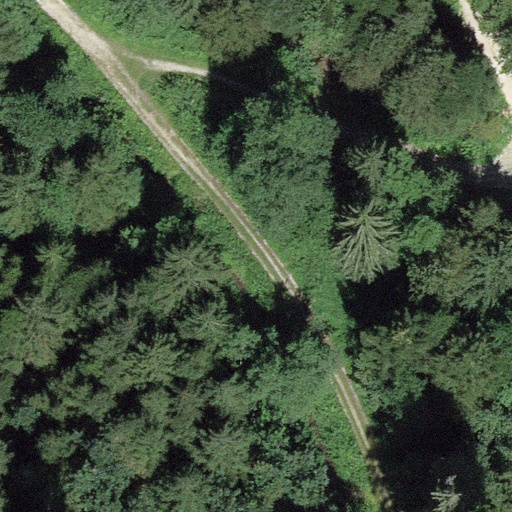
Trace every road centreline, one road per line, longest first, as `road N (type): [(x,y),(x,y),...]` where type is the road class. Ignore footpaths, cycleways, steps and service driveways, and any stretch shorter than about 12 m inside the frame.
road 1 (track): [(389,511),(367,442),(316,345),(107,69),(43,0)]
road 2 (track): [(107,69),(158,66),(219,80),(394,154),(511,188)]
